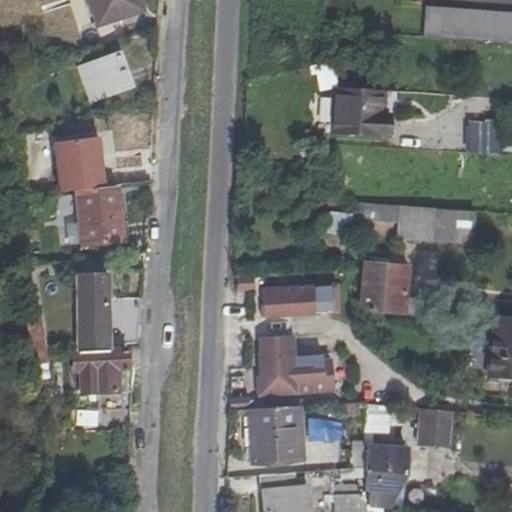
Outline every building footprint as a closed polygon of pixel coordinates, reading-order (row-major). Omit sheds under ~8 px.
[(82,0),(95,32),(134,17),(127,0),(82,0)] [(421,61),(511,59),(511,31),(421,34),(421,61)] [(120,55),(81,69),(92,98),(131,85),(120,55)] [(115,113),(144,102),(140,88),(110,98),(115,113)] [(391,140),(393,122),(398,122),(399,98),(386,98),(338,96),(336,96),(335,137),(391,140)] [(56,142),(62,191),(79,189),(106,186),(104,170),(100,167),(99,155),(102,151),(100,136),(56,142)] [(85,243),(124,239),(117,184),(106,186),(79,189),(85,243)] [(387,236),(463,240),(464,212),(345,204),(346,219),(386,222),(387,236)] [(405,314),(409,267),(386,265),(382,313),(405,314)] [(84,351),(132,350),(131,343),(139,342),(144,295),(107,292),(105,270),(79,271),(84,351)] [(257,277),(239,278),(238,291),(258,290),(257,277)] [(268,305),(266,305),(267,317),(343,315),(342,287),(267,289),(268,305)] [(511,321),(492,319),(486,375),(511,377),(511,321)] [(35,353),(50,352),(44,324),(30,327),(35,353)] [(260,375),(260,395),(335,393),(334,362),(326,362),(326,355),(297,356),(297,336),(263,337),(264,350),(262,351),(263,375),(260,375)] [(136,392),(136,383),(132,350),(84,351),(84,365),(79,365),(79,373),(86,373),(86,396),(80,396),(81,412),(104,410),(103,394),(136,392)] [(35,353),(37,363),(49,361),(51,360),(50,352),(35,353)] [(250,395),(232,396),(231,409),(251,408),(250,395)] [(253,464),(302,461),(300,407),(251,408),(253,464)] [(419,444),(449,446),(451,412),(423,410),(419,444)] [(108,411),(108,425),(133,427),(134,412),(108,411)] [(371,469),(369,504),(391,506),(393,474),(406,475),(408,450),(371,447),(371,469)] [(311,511),(310,488),(267,490),(268,511),(311,511)] [(336,492),(333,511),(358,511),(361,496),(336,492)]
